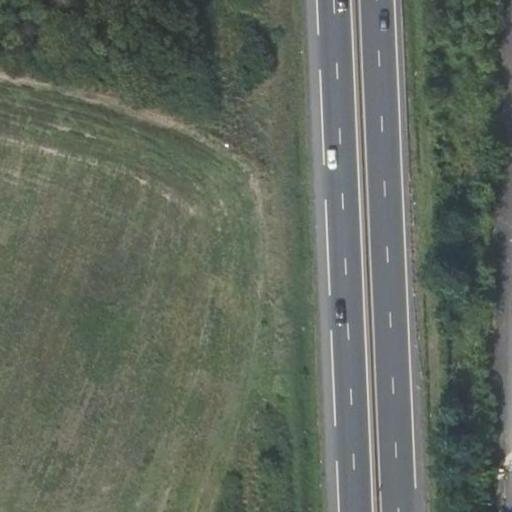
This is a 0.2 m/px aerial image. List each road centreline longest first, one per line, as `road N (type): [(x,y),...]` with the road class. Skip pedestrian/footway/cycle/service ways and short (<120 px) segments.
road 1 (trunk): [(399,511),(376,0)]
road 2 (trunk): [(334,0),(356,511)]
road 3 (track): [(263,0),(279,511)]
